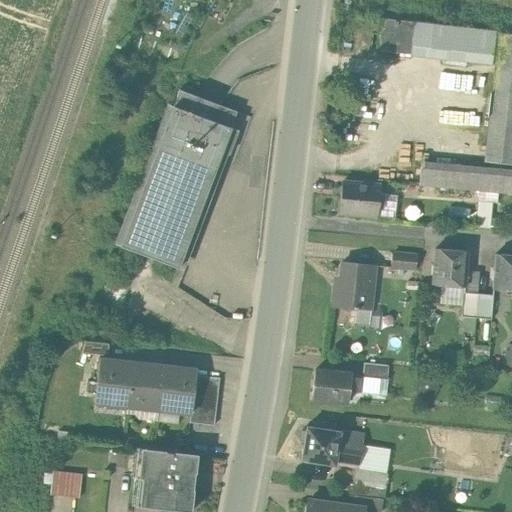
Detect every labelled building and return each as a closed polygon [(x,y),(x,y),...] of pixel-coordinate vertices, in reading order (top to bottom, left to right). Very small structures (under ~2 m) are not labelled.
[(511,31),(383,18),(380,49),(495,61),(485,160),(424,154),(422,181),(511,190),(511,31)] [(120,248),(178,269),(236,112),(178,90),(120,248)] [(339,212),(379,216),(383,180),(343,176),(339,212)] [(464,281),(467,245),(436,241),(433,277),(464,281)] [(494,284),(511,286),(511,247),(498,246),(494,284)] [(394,249),(392,263),(414,265),(415,251),(394,249)] [(332,299),(375,304),(379,261),(336,256),(332,299)] [(94,396),(128,400),(134,356),(100,351),(94,396)] [(128,400),(159,404),(165,359),(134,356),(128,400)] [(159,404),(192,408),(197,373),(198,363),(165,359),(159,404)] [(350,364),(314,360),(310,394),(346,398),(350,364)] [(389,378),(391,365),(366,361),(364,373),(389,378)] [(221,375),(197,373),(192,408),(191,422),(215,425),(221,375)] [(304,419),(301,449),(340,453),(343,423),(304,419)] [(131,500),(193,506),(199,449),(137,442),(131,500)] [(364,511),(366,500),(307,492),(304,511),(364,511)]
